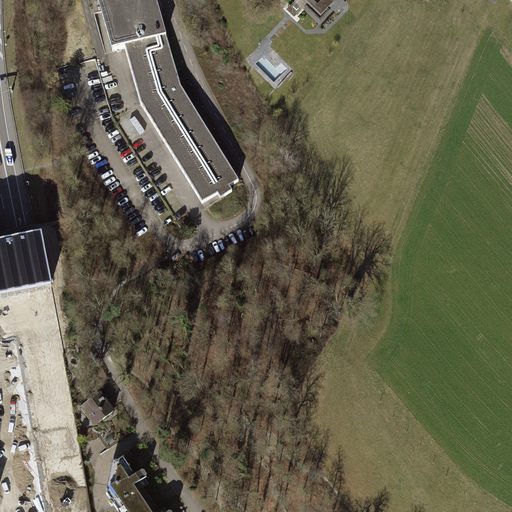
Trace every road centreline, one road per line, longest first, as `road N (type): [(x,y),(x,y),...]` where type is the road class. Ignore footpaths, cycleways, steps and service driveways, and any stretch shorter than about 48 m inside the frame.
road 1 (motorway): [(62,511),(15,256)]
road 2 (residential): [(95,334),(197,511)]
road 3 (motorway): [(0,351),(25,511)]
road 4 (motorway): [(15,256),(0,118)]
